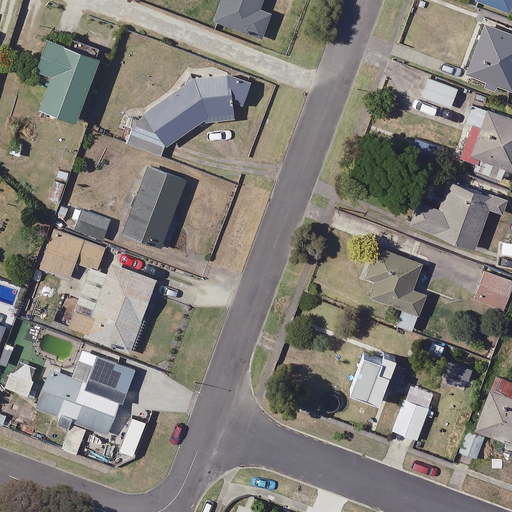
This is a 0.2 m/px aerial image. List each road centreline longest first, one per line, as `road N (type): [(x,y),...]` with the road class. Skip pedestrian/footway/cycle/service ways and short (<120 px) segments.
road 1 (residential): [(209,424),(364,0)]
road 2 (unknown): [(326,103),(64,0)]
road 3 (residential): [(209,424),(449,511)]
